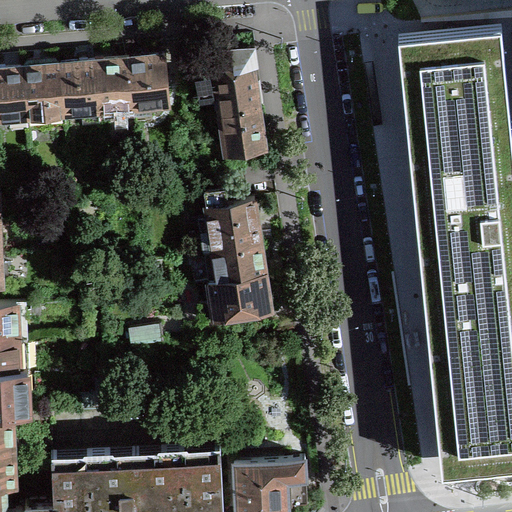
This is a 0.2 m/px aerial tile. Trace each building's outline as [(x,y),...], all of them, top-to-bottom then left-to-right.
[(442,464),(511,456),(511,125),(501,19),(450,24),(399,29),(442,464)] [(257,61),(254,42),(232,44),(234,61),(230,57),(219,59),(215,65),(213,65),(215,76),(217,89),(214,94),(216,102),(219,106),(219,108),(220,109),(259,104),(259,102),(259,100),(263,100),(260,77),(255,78),(253,61),(257,61)] [(130,53),(134,103),(169,100),(165,50),(138,53),(130,53)] [(95,56),(99,106),(134,103),(130,53),(100,56),(95,56)] [(51,119),(50,110),(64,109),(60,59),(58,59),(58,58),(50,59),(43,59),(39,56),(28,57),(24,61),(24,62),(23,62),(27,112),(28,121),(51,119)] [(99,106),(95,56),(65,59),(60,59),(64,109),(99,106)] [(0,114),(27,112),(23,62),(5,64),(5,63),(0,63),(0,114)] [(227,151),(265,145),(260,110),(259,104),(220,109),(227,151)] [(273,160),(245,165),(247,180),(275,176),(273,160)] [(213,245),(261,238),(256,203),(254,194),(236,196),(234,182),(204,186),(213,245)] [(204,248),(207,248),(211,276),(266,268),(262,242),(261,238),(213,245),(204,247),(204,248)] [(266,268),(211,276),(208,277),(211,297),(199,299),(202,316),(271,306),(266,273),(266,268)] [(25,297),(0,298),(0,334),(27,333),(25,297)] [(132,340),(148,339),(164,337),(161,320),(129,324),(132,340)] [(0,364),(28,363),(27,333),(0,334),(0,364)] [(0,408),(13,408),(29,407),(28,381),(29,381),(28,363),(0,364),(0,408)] [(96,389),(81,390),(81,405),(111,403),(110,389),(96,389)] [(0,493),(3,494),(5,487),(5,476),(15,476),(16,475),(13,408),(0,408),(0,493)] [(222,511),(219,445),(184,447),(184,440),(161,441),(162,448),(110,451),(110,444),(87,445),(88,452),(53,453),(55,494),(55,511),(222,511)] [(236,511),(288,511),(288,500),(307,499),(305,461),(305,452),(234,455),(236,511)] [(3,503),(3,494),(0,493),(0,511),(55,511),(55,494),(26,496),(25,496),(25,502),(3,503)]
